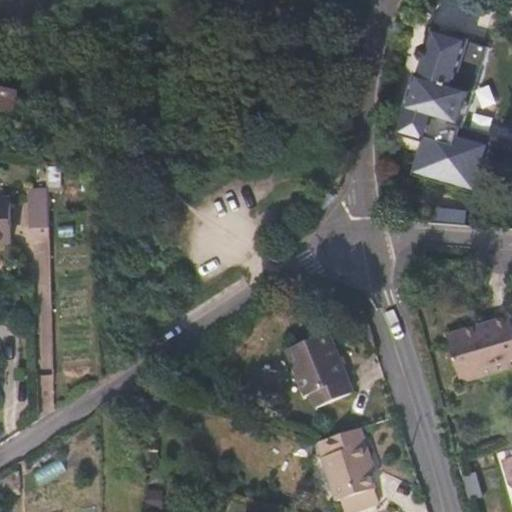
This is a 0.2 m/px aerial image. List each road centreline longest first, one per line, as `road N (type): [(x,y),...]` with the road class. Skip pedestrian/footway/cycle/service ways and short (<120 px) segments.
road 1 (residential): [(0,465),(370,230)]
road 2 (secondary): [(370,230),(445,511)]
road 3 (secondary): [(390,0),(363,113),(370,230)]
road 4 (residential): [(511,241),(370,230)]
